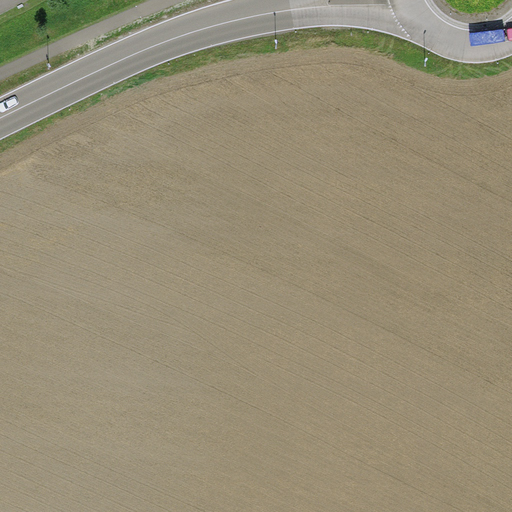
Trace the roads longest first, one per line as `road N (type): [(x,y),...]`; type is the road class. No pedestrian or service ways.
road 1 (primary): [(0,120),(122,57),(193,30),(284,10)]
road 2 (primary): [(284,10),(420,21)]
